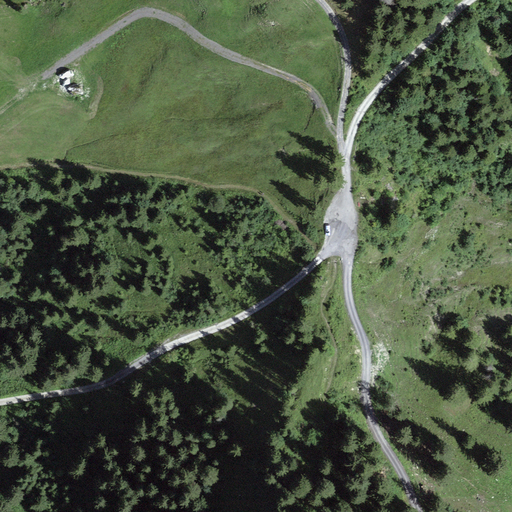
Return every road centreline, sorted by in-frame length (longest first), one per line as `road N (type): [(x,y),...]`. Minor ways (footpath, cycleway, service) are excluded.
road 1 (track): [(0,403),(96,386),(244,315),(306,270),(347,227)]
road 2 (track): [(347,227),(349,301),(366,351),(370,415),(419,511)]
road 3 (track): [(347,227),(339,131),(348,58),(319,0)]
road 4 (track): [(344,158),(369,99),(472,0)]
